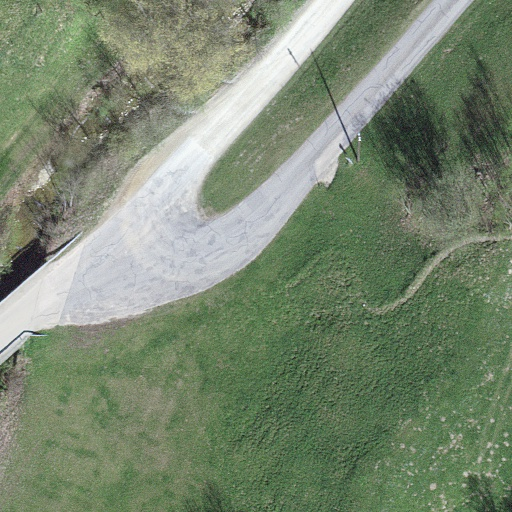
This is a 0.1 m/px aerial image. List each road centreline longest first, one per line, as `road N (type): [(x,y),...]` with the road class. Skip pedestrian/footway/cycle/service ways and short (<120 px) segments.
road 1 (track): [(452,0),(288,190),(246,227),(193,256),(145,264),(92,251)]
road 2 (unclassified): [(0,332),(190,156)]
road 3 (track): [(190,156),(332,0)]
